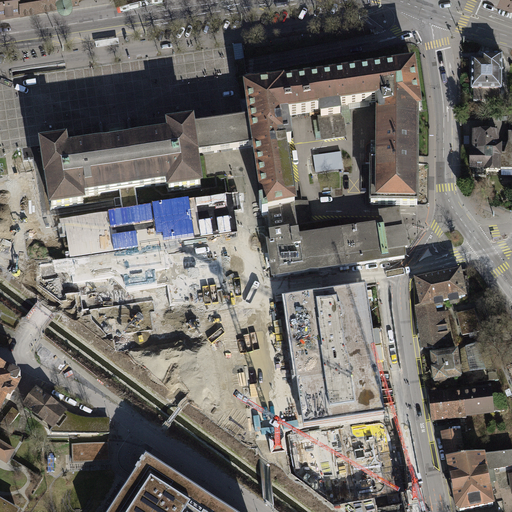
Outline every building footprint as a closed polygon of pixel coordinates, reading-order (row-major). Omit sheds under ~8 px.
[(0,0),(0,8),(21,5),(20,0),(0,0)] [(119,39),(96,43),(96,49),(120,45),(119,39)] [(237,45),(233,46),(235,61),(245,59),(243,44),(237,45)] [(472,93),(472,102),(502,102),(503,93),(501,90),(501,59),(480,59),(480,64),(470,64),(470,93),(472,93)] [(378,102),(419,96),(414,65),(283,84),(283,83),(245,89),(247,100),(250,119),(252,133),(254,147),(263,203),(259,204),(260,211),(262,211),(263,217),(268,216),(272,242),(269,243),(270,250),(274,278),(343,267),(338,233),(380,227),(379,220),(341,220),(312,225),(297,227),(295,212),(294,206),(295,206),(295,203),(286,143),(291,142),(288,116),(320,111),(322,121),(322,124),(324,139),(324,140),(344,138),(342,121),(341,117),(339,108),(348,107),(378,102)] [(378,205),(418,205),(418,111),(421,110),(419,96),(378,102),(380,114),(378,115),(378,143),(378,164),(372,164),(372,205),(378,205)] [(350,120),(348,107),(339,108),(341,117),(342,121),(350,120)] [(223,123),(194,127),(198,156),(205,155),(223,152),(227,151),(235,150),(254,147),(252,133),(250,119),(230,122),(223,123)] [(322,124),(322,121),(314,122),(316,140),(324,139),(322,124)] [(66,142),(40,145),(45,179),(46,179),(51,210),(84,205),(83,197),(95,195),(120,191),(135,189),(155,186),(156,186),(167,185),(168,192),(202,188),(197,156),(198,156),(194,127),(193,123),(168,127),(169,136),(134,141),(118,143),(102,145),(67,150),(66,142)] [(502,132),(474,131),(473,148),(469,148),(468,170),(473,170),(473,184),(491,184),(492,177),(502,177),(502,163),(505,163),(505,146),(502,146),(502,132)] [(102,143),(102,145),(118,143),(134,141),(134,138),(124,139),(123,133),(111,135),(111,141),(102,143)] [(502,163),(502,177),(511,176),(511,135),(510,136),(510,145),(505,163),(502,163)] [(309,201),(295,203),(295,206),(294,206),(295,212),(297,227),(312,225),(309,201)] [(405,258),(400,224),(398,224),(397,218),(383,220),(379,220),(380,227),(338,233),(343,267),(405,258)] [(0,236),(4,239),(11,230),(0,222),(0,236)] [(219,283),(225,283),(224,260),(217,260),(219,283)] [(469,270),(415,281),(420,307),(436,304),(467,298),(466,290),(470,289),(469,270)] [(288,297),(304,428),(338,424),(339,428),(349,427),(349,433),(368,431),(366,418),(386,415),(370,287),(288,297)] [(231,300),(152,309),(156,343),(235,334),(231,300)] [(420,307),(416,308),(418,319),(438,316),(436,304),(420,307)] [(476,311),(459,313),(462,337),(484,334),(476,311)] [(422,350),(453,346),(449,314),(438,316),(418,319),(422,350)] [(459,350),(431,354),(434,382),(462,379),(459,350)] [(482,350),(462,352),(465,375),(491,371),(482,350)] [(9,372),(0,367),(0,410),(5,398),(10,400),(21,378),(20,375),(10,370),(9,372)] [(465,418),(507,413),(501,395),(492,396),(491,389),(462,392),(465,418)] [(53,427),(54,428),(65,413),(36,392),(25,407),(53,427)] [(433,422),(465,418),(462,392),(430,396),(433,422)] [(13,408),(2,423),(2,424),(10,426),(20,413),(13,408)] [(52,433),(52,434),(109,434),(109,421),(88,421),(75,418),(65,413),(54,428),(53,427),(50,431),(52,433)] [(443,435),(446,457),(471,455),(468,432),(443,435)] [(0,459),(7,463),(14,451),(0,443),(0,459)] [(110,444),(72,445),(72,464),(110,463),(110,444)] [(455,507),(460,511),(495,504),(489,470),(511,465),(511,449),(471,455),(446,457),(455,507)] [(227,511),(145,459),(140,468),(111,511),(227,511)] [(17,511),(0,501),(0,511),(17,511)]
